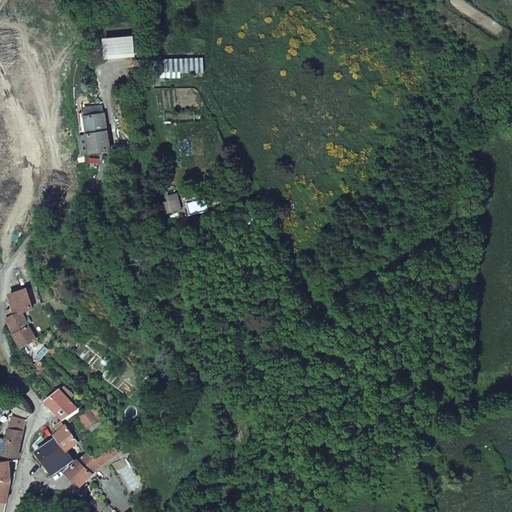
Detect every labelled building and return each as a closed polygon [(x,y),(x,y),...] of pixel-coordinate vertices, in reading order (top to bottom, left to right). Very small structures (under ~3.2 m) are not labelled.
[(107,132),(104,113),(103,114),(102,107),(85,108),(86,112),(89,134),(107,132)] [(89,134),(86,112),(79,114),(82,134),(89,134)] [(107,132),(89,134),(91,152),(110,150),(107,132)] [(9,321),(17,335),(23,345),(37,338),(22,312),(32,307),(27,290),(10,294),(14,309),(6,311),(9,321)] [(53,346),(48,352),(51,355),(56,349),(53,346)] [(63,418),(75,407),(58,388),(46,400),(62,418),(63,418)] [(94,404),(79,416),(86,426),(87,426),(102,414),(94,404)] [(91,431),(106,420),(102,414),(87,426),(91,431)] [(17,457),(25,420),(18,418),(10,416),(2,453),(17,457)] [(78,440),(66,424),(58,431),(56,433),(58,436),(67,449),(78,440)] [(58,436),(37,451),(43,460),(49,468),(52,473),(62,465),(72,458),(69,450),(67,449),(58,436)] [(77,458),(66,471),(65,471),(73,478),(80,485),(100,464),(114,454),(108,449),(96,459),(87,451),(79,459),(77,458)] [(7,489),(9,479),(8,460),(0,460),(0,499),(6,500),(7,489)] [(42,472),(47,476),(52,473),(49,468),(42,472)]
